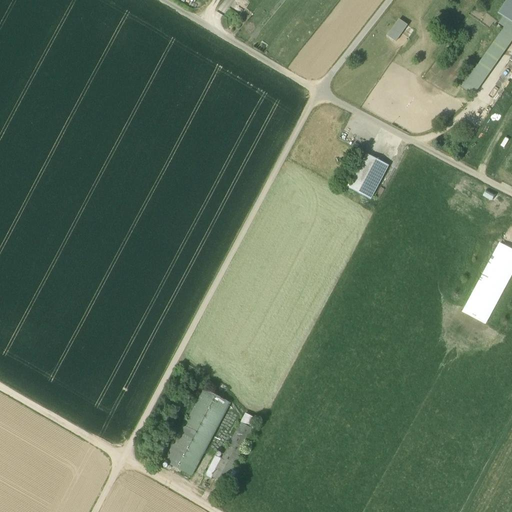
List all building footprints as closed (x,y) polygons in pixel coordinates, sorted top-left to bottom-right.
[(511,0),(507,0),(498,13),(502,16),(511,22),(511,0)] [(511,22),(502,16),(498,24),(503,29),(475,69),(486,76),(509,43),(511,39),(511,22)] [(409,24),(399,17),(387,34),(397,41),(409,24)] [(475,69),(464,86),(475,93),(486,76),(475,69)] [(389,165),(367,154),(348,188),(370,200),(389,165)] [(450,207),(463,212),(467,203),(453,198),(450,207)] [(511,274),(511,250),(499,244),(462,311),(485,324),(511,274)] [(203,389),(165,462),(191,475),(229,403),(203,389)] [(258,420),(246,414),(241,423),(253,429),(258,420)] [(222,459),(212,477),(224,483),(253,429),(241,423),(222,459)] [(215,456),(205,476),(211,479),(212,477),(222,459),(215,456)]
